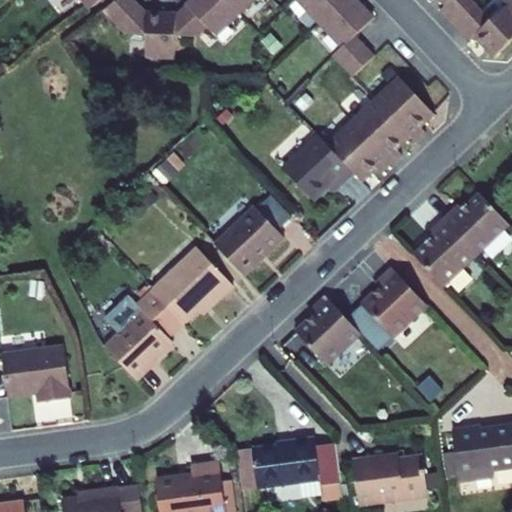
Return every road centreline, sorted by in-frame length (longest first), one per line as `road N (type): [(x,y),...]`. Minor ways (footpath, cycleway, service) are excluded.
road 1 (residential): [(0,453),(106,438),(157,416),(493,108)]
road 2 (unknown): [(375,217),(511,373)]
road 3 (residential): [(493,108),(394,0)]
